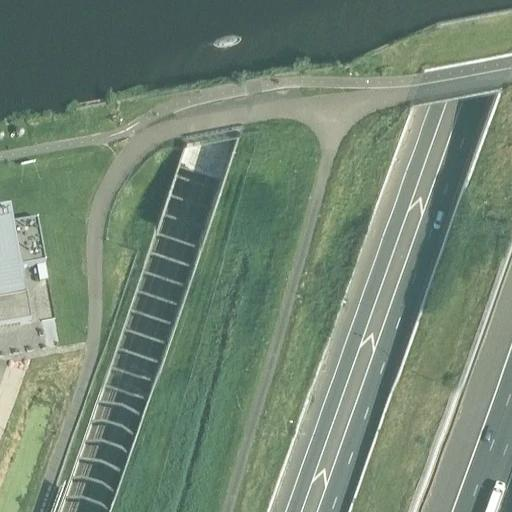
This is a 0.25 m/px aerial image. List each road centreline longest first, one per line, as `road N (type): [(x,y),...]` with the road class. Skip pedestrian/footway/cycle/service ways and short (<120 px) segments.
road 1 (unclassified): [(511,76),(181,128),(143,150),(123,170),(106,212),(96,365),(46,511)]
road 2 (motorway): [(475,0),(296,511)]
road 3 (motorway): [(511,6),(334,511)]
